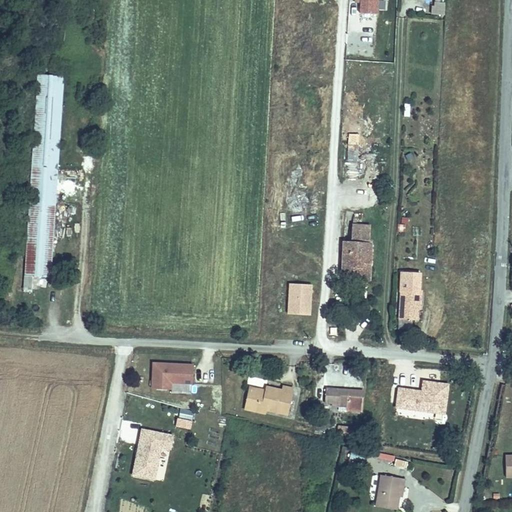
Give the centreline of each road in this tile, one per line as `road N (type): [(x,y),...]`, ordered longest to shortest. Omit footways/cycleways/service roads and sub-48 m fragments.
road 1 (residential): [(321,351),(342,0)]
road 2 (unknown): [(397,356),(386,325),(403,13)]
road 3 (residential): [(321,351),(59,338)]
road 4 (tertiary): [(505,172),(493,360)]
road 5 (residential): [(493,360),(321,351)]
road 6 (tertiary): [(510,0),(505,172)]
road 7 (tertiary): [(493,360),(464,511)]
